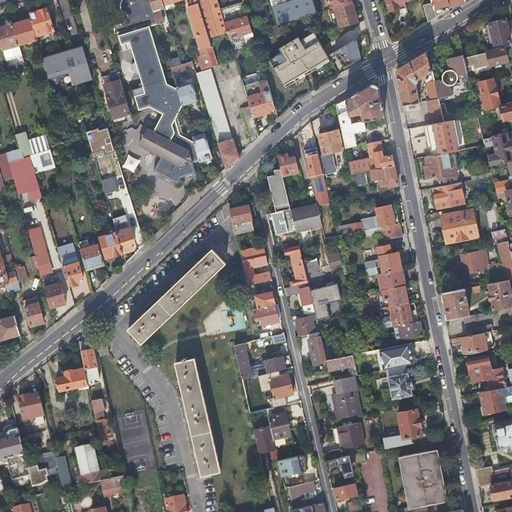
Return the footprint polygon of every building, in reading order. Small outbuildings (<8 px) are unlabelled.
[(157,25),(149,0),(114,0),(118,18),(125,16),(127,17),(124,25),(113,28),(121,54),(131,51),(134,63),(132,65),(135,73),(138,74),(142,87),(132,90),(140,118),(155,128),(153,131),(151,130),(141,146),(160,157),(152,171),(173,184),(174,184),(176,184),(177,184),(180,178),(181,178),(193,175),(195,174),(191,163),(199,161),(193,142),(192,138),(182,134),(177,117),(182,105),(176,87),(174,88),(167,83),(149,27),(157,25)] [(149,0),(157,25),(162,23),(159,15),(166,14),(165,10),(163,5),(161,0),(149,0)] [(218,65),(209,36),(197,0),(161,0),(163,5),(180,0),(191,0),(192,5),(206,48),(208,56),(198,59),(201,69),(203,69),(218,65)] [(197,0),(209,36),(227,31),(220,8),(217,0),(197,0)] [(270,0),(278,23),(316,12),(312,0),(295,0),(287,2),(285,0),(270,0)] [(352,2),(351,0),(328,0),(331,8),(334,7),(336,7),(338,6),(352,2)] [(401,8),(406,7),(404,0),(386,0),(389,10),(401,7),(401,8)] [(461,0),(431,0),(432,1),(434,8),(435,10),(438,9),(437,7),(461,0)] [(428,22),(436,17),(435,10),(434,8),(432,1),(422,4),(428,22)] [(233,50),(256,43),(255,42),(243,2),(220,8),(227,31),(233,50)] [(334,7),(341,27),(358,22),(352,2),(338,6),(336,7),(334,7)] [(202,49),(206,48),(192,5),(188,6),(202,49)] [(30,13),(31,18),(36,35),(55,30),(48,7),(30,13)] [(159,15),(162,23),(168,21),(167,17),(166,14),(159,15)] [(31,18),(13,24),(19,44),(37,39),(36,35),(31,18)] [(504,47),(511,45),(506,19),(490,22),(495,49),(504,47)] [(265,29),(268,38),(281,34),(278,23),(271,25),(272,28),(265,29)] [(19,44),(13,24),(0,27),(0,39),(3,49),(19,44)] [(276,78),(278,77),(283,85),(329,58),(314,33),(268,60),(276,72),(274,73),(276,78)] [(335,49),(342,66),(366,55),(359,39),(335,49)] [(256,43),(233,50),(235,58),(258,51),(256,43)] [(19,44),(3,49),(7,61),(22,56),(19,44)] [(85,55),(82,45),(71,48),(61,51),(43,57),(49,78),(69,72),(70,71),(73,82),(92,76),(85,55)] [(495,49),(464,57),(466,66),(473,64),(474,68),(508,60),(504,47),(495,49)] [(456,72),(467,70),(466,66),(464,57),(462,51),(446,55),(449,66),(448,66),(446,67),(445,67),(444,68),(443,69),(442,70),(442,72),(442,73),(442,74),(442,75),(433,77),(434,81),(436,88),(437,94),(451,91),(449,81),(450,81),(452,80),(453,80),(454,79),(455,78),(455,77),(456,76),(456,74),(456,73),(456,72)] [(418,79),(431,72),(426,52),(398,68),(396,74),(403,106),(419,102),(416,84),(417,83),(418,82),(418,81),(418,80),(418,79)] [(180,59),(182,64),(184,63),(192,61),(198,59),(196,54),(180,59)] [(179,56),(168,60),(169,62),(170,67),(179,64),(182,64),(180,59),(179,56)] [(240,74),(236,59),(228,62),(233,76),(240,74)] [(192,61),(184,63),(188,74),(196,72),(192,61)] [(179,64),(170,67),(172,73),(181,70),(179,64)] [(196,74),(226,167),(238,156),(210,70),(196,74)] [(70,71),(69,72),(73,85),(92,79),(92,76),(73,82),(70,71)] [(125,114),(130,113),(117,72),(101,77),(114,118),(124,115),(125,114)] [(255,74),(244,77),(246,84),(257,81),(255,74)] [(186,84),(176,87),(182,105),(198,101),(191,78),(184,79),(186,84)] [(250,106),(253,116),(270,112),(270,109),(275,108),(266,78),(259,80),(259,81),(244,86),(247,97),(250,106)] [(500,106),(493,79),(479,82),(486,109),(495,107),(500,106)] [(431,124),(444,121),(438,98),(437,94),(436,88),(434,81),(427,83),(431,100),(427,101),(431,124)] [(364,120),(384,116),(379,88),(372,84),(346,99),(352,123),(354,122),(353,115),(360,113),(362,114),(363,120),(364,120)] [(339,102),(336,104),(339,118),(342,117),(344,124),(341,125),(345,147),(356,145),(354,133),(366,130),(364,120),(363,120),(354,122),(352,123),(346,99),(339,102)] [(421,111),(419,102),(403,106),(404,114),(421,111)] [(511,117),(511,102),(500,106),(495,107),(498,120),(503,119),(504,119),(511,117)] [(253,142),(259,136),(253,116),(250,106),(242,108),(253,142)] [(458,150),(452,119),(444,121),(431,124),(427,125),(433,155),(447,152),(458,150)] [(331,151),(342,148),(338,129),(319,134),(324,153),(319,154),(322,167),(323,174),(336,171),(331,151)] [(23,132),(14,135),(18,149),(21,148),(24,157),(30,155),(50,149),(49,147),(46,134),(25,141),(23,132)] [(508,142),(506,133),(483,139),(485,145),(485,148),(495,145),(497,154),(488,156),(490,166),(505,163),(511,160),(511,155),(511,151),(511,150),(509,141),(508,142)] [(200,136),(192,138),(193,142),(199,161),(199,162),(200,162),(212,159),(205,135),(200,136)] [(365,143),(367,152),(369,151),(371,157),(349,162),(349,161),(348,161),(351,173),(364,170),(370,169),(377,168),(394,165),(392,155),(383,156),(380,140),(365,143)] [(302,146),(304,156),(318,152),(316,142),(302,146)] [(9,161),(24,157),(21,148),(18,149),(6,152),(9,161)] [(55,165),(50,149),(30,155),(34,171),(55,165)] [(0,162),(5,180),(14,178),(9,161),(6,152),(0,153),(0,162)] [(304,156),(316,203),(319,216),(325,215),(322,203),(327,202),(329,214),(333,213),(331,204),(325,180),(323,174),(322,167),(319,154),(318,152),(304,156)] [(450,167),(447,152),(433,155),(425,157),(427,166),(425,166),(427,178),(438,176),(439,180),(457,176),(455,166),(450,167)] [(286,154),(278,156),(281,169),(283,175),(298,171),(294,157),(287,159),(286,154)] [(14,178),(15,184),(17,191),(39,185),(34,171),(30,155),(24,157),(9,161),(14,178)] [(129,155),(124,166),(136,170),(140,159),(129,155)] [(494,183),(497,193),(511,190),(510,188),(511,187),(511,160),(505,163),(509,176),(506,177),(507,180),(494,183)] [(394,165),(377,168),(370,169),(372,177),(373,177),(373,180),(378,179),(379,183),(388,182),(389,186),(398,184),(394,165)] [(492,175),(490,168),(476,171),(477,178),(492,175)] [(110,169),(98,173),(115,227),(123,253),(133,249),(131,242),(134,242),(130,228),(125,230),(121,217),(125,217),(110,169)] [(276,211),(291,208),(283,175),(281,169),(275,171),(276,175),(268,177),(276,211)] [(364,170),(351,173),(354,186),(367,184),(364,170)] [(461,182),(434,187),(439,209),(465,204),(461,182)] [(498,200),(499,203),(505,202),(504,197),(507,196),(510,208),(507,208),(509,216),(511,215),(511,189),(511,190),(497,193),(498,200)] [(316,203),(291,209),(293,217),(294,223),(296,230),(321,224),(319,216),(316,203)] [(229,209),(234,228),(236,227),(236,225),(235,222),(252,218),(248,204),(229,209)] [(379,227),(399,223),(395,204),(376,208),(378,216),(361,219),(362,221),(336,226),(338,235),(356,231),(368,229),(379,227)] [(291,209),(291,208),(276,211),(271,213),(273,222),(283,219),(293,217),(291,209)] [(447,242),(478,236),(473,210),(442,216),(447,242)] [(293,217),(283,219),(284,224),(286,225),(294,223),(293,217)] [(399,223),(379,227),(380,233),(384,233),(385,239),(401,236),(399,223)] [(123,253),(115,227),(104,230),(105,236),(100,237),(106,258),(123,253)] [(368,229),(369,235),(380,233),(379,227),(368,229)] [(368,229),(356,231),(358,237),(369,235),(368,229)] [(503,237),(507,236),(505,229),(495,231),(497,238),(503,237)] [(38,231),(29,233),(35,255),(44,252),(38,231)] [(511,255),(511,251),(509,243),(507,236),(503,237),(504,242),(498,243),(502,263),(488,265),(485,250),(465,254),(465,255),(462,255),(464,268),(468,267),(469,274),(504,268),(507,280),(509,279),(511,278),(511,255)] [(300,245),(298,239),(286,241),(288,248),(300,245)] [(63,266),(69,285),(79,282),(77,278),(83,276),(79,261),(73,242),(72,242),(73,244),(58,248),(57,247),(63,266)] [(99,244),(80,249),(86,270),(105,265),(99,244)] [(242,260),(265,255),(263,245),(239,250),(242,260)] [(288,248),(285,248),(287,254),(291,253),(297,279),(291,280),(292,285),(308,282),(308,279),(300,245),(288,248)] [(369,275),(379,273),(402,268),(399,252),(391,253),(389,245),(378,247),(380,257),(366,260),(369,275)] [(213,248),(128,328),(142,342),(227,262),(213,248)] [(331,269),(344,267),(341,250),(328,252),(331,269)] [(44,252),(35,255),(38,267),(50,264),(46,252),(44,252)] [(33,268),(38,267),(35,255),(30,256),(33,268)] [(267,263),(265,255),(242,260),(248,285),(258,283),(271,280),(270,273),(258,276),(258,275),(254,276),(253,272),(252,272),(251,267),(267,263)] [(322,257),(307,261),(310,272),(325,269),(322,257)] [(3,262),(0,262),(0,284),(6,283),(8,292),(20,289),(18,282),(15,271),(6,274),(3,262)] [(15,271),(18,282),(26,280),(22,266),(14,268),(15,271)] [(379,273),(383,289),(404,285),(402,279),(404,279),(402,268),(379,273)] [(308,279),(308,282),(309,286),(316,311),(316,314),(318,320),(330,317),(321,276),(308,279)] [(511,306),(511,296),(509,279),(507,280),(489,283),(491,293),(489,294),(490,299),(492,299),(493,307),(492,307),(493,308),(494,308),(494,310),(511,307),(511,306)] [(60,282),(44,286),(50,307),(66,303),(60,282)] [(292,285),(284,287),(286,296),(300,292),(299,288),(309,286),(308,282),(292,285)] [(405,285),(404,285),(383,289),(377,291),(380,307),(381,307),(390,305),(408,301),(405,285)] [(299,288),(300,292),(305,313),(307,313),(316,311),(309,286),(299,288)] [(464,288),(443,292),(448,319),(461,316),(470,315),(468,305),(469,305),(467,299),(466,295),(467,295),(466,294),(464,288)] [(255,294),(258,307),(275,304),(271,291),(255,294)] [(37,296),(36,297),(42,321),(44,321),(42,315),(45,314),(40,295),(37,296)] [(42,321),(36,297),(23,300),(30,323),(30,325),(42,321)] [(408,301),(390,305),(394,325),(416,321),(414,312),(411,313),(408,301)] [(261,315),(262,321),(263,324),(279,321),(275,304),(258,307),(253,309),(255,316),(261,315)] [(390,305),(381,307),(385,327),(389,326),(394,325),(390,305)] [(489,311),(470,315),(461,316),(463,323),(490,318),(489,311)] [(296,319),(300,336),(307,334),(308,334),(320,331),(318,320),(316,314),(308,316),(296,319)] [(19,334),(17,326),(14,315),(0,318),(0,331),(2,339),(19,334)] [(416,321),(394,325),(397,339),(423,334),(420,320),(416,321)] [(465,336),(484,332),(493,331),(492,323),(464,329),(465,336)] [(322,339),(320,331),(308,334),(307,334),(315,363),(327,360),(327,359),(326,355),(322,339)] [(465,336),(461,337),(464,353),(487,348),(484,332),(465,336)] [(284,333),(271,335),(273,343),(286,340),(284,333)] [(328,338),(322,339),(326,355),(327,359),(333,358),(328,338)] [(242,379),(292,366),(289,354),(266,360),(267,364),(250,368),(246,350),(252,349),(251,340),(249,341),(234,344),(242,379)] [(84,368),(87,381),(99,378),(93,348),(87,349),(86,344),(82,345),(82,341),(79,342),(81,350),(84,368)] [(95,345),(98,356),(108,354),(106,343),(95,345)] [(410,343),(380,348),(385,369),(406,364),(414,363),(410,343)] [(327,360),(329,367),(329,368),(356,363),(354,353),(333,358),(327,359),(327,360)] [(470,368),(473,381),(484,378),(484,380),(483,381),(483,383),(484,385),(485,385),(486,390),(506,386),(503,367),(492,369),(489,354),(468,358),(468,361),(467,362),(468,367),(470,368)] [(221,470),(195,357),(176,361),(202,474),(215,471),(221,470)] [(385,369),(380,369),(385,398),(392,397),(393,398),(402,396),(402,397),(404,397),(403,396),(411,394),(410,389),(413,388),(412,379),(408,380),(406,364),(385,369)] [(60,390),(88,384),(87,381),(84,368),(74,370),(74,369),(65,371),(66,375),(57,377),(57,378),(55,381),(57,388),(59,389),(60,390)] [(269,377),(274,398),(293,393),(288,373),(282,374),(281,375),(280,372),(276,373),(277,375),(269,377)] [(333,394),(338,418),(361,414),(355,389),(358,389),(355,374),(335,379),(338,393),(333,394)] [(511,384),(511,385),(506,386),(486,390),(480,391),(484,413),(507,409),(506,406),(509,405),(508,402),(508,400),(509,399),(509,397),(511,392),(511,391),(511,390),(511,384)] [(23,421),(35,418),(43,416),(44,416),(38,394),(29,396),(28,395),(18,397),(23,421)] [(105,408),(102,398),(92,400),(100,436),(101,441),(104,440),(103,436),(112,434),(110,423),(106,424),(103,409),(105,408)] [(423,435),(418,408),(398,412),(404,439),(423,435)] [(270,425),(273,439),(291,435),(286,412),(268,416),(270,425)] [(43,416),(35,418),(37,425),(44,423),(43,416)] [(338,426),(343,448),(365,444),(360,422),(338,426)] [(497,438),(498,438),(500,447),(509,446),(510,451),(511,450),(511,422),(494,426),(495,427),(494,427),(492,430),(494,436),(495,437),(496,437),(497,438)] [(270,425),(254,429),(258,449),(259,453),(266,451),(267,451),(270,451),(276,449),(275,446),(273,439),(270,425)] [(6,438),(0,439),(0,463),(8,462),(11,473),(28,469),(18,428),(7,430),(6,431),(5,431),(5,432),(5,433),(6,438)] [(273,439),(275,446),(292,441),(291,435),(273,439)] [(384,441),(385,448),(397,446),(396,439),(384,441)] [(76,472),(79,486),(100,481),(108,479),(106,471),(98,473),(93,450),(92,445),(76,448),(78,453),(81,471),(76,472)] [(402,456),(412,507),(445,501),(435,449),(402,456)] [(368,461),(366,452),(350,455),(352,464),(368,461)] [(307,470),(303,454),(278,460),(282,476),(307,470)] [(350,455),(326,461),(328,471),(339,468),(339,470),(343,469),(345,477),(355,474),(353,467),(352,464),(350,455)] [(70,487),(63,457),(55,458),(62,489),(70,487)] [(28,469),(32,486),(42,484),(41,484),(42,484),(42,483),(47,482),(46,476),(47,475),(46,469),(38,471),(37,466),(28,469)] [(476,476),(478,486),(491,483),(494,483),(493,473),(476,476)] [(109,494),(127,491),(124,476),(108,479),(100,481),(103,496),(105,502),(108,501),(109,500),(110,498),(109,496),(109,494)] [(511,479),(510,480),(494,483),(491,483),(493,493),(490,494),(491,496),(493,496),(494,499),(511,495),(511,479)] [(315,489),(313,481),(305,483),(289,487),(293,505),(289,506),(290,510),(322,502),(325,501),(323,494),(316,496),(317,497),(301,500),(300,497),(303,496),(302,492),(315,489)] [(345,485),(335,487),(337,498),(358,494),(355,482),(345,485)] [(317,497),(316,496),(315,489),(302,492),(303,496),(300,497),(301,500),(317,497)] [(187,511),(184,496),(165,500),(167,511),(187,511)] [(348,509),(362,506),(361,499),(347,502),(348,509)] [(54,501),(54,511),(66,511),(66,501),(54,501)] [(38,511),(36,502),(19,506),(13,507),(14,511),(38,511)] [(321,511),(324,511),(322,502),(290,510),(290,511),(321,511)]
